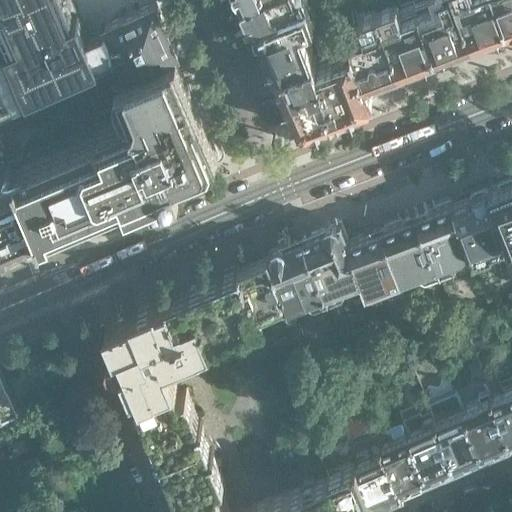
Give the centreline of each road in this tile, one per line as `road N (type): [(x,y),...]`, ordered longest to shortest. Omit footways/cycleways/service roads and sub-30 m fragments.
road 1 (tertiary): [(511,101),(277,190)]
road 2 (residential): [(277,190),(194,0)]
road 3 (tertiary): [(277,190),(108,262)]
